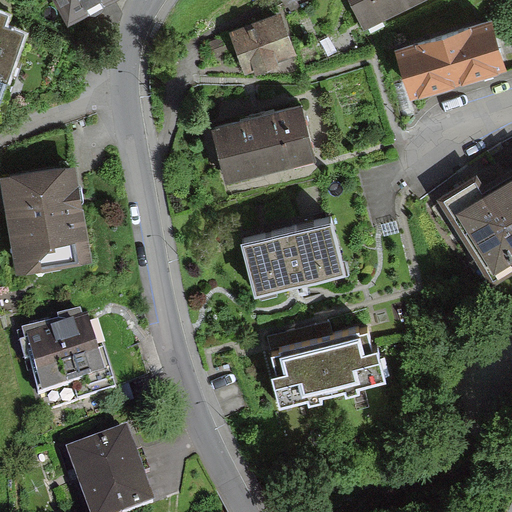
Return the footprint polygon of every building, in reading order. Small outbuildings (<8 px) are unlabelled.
[(52,0),(63,18),(96,0),(52,0)] [(345,0),(360,28),(414,0),(345,0)] [(0,89),(27,18),(0,8),(0,89)] [(487,8),(392,41),(409,88),(504,54),(487,8)] [(222,30),(238,74),(295,53),(278,9),(222,30)] [(204,125),(220,179),(312,152),(296,98),(204,125)] [(0,242),(3,269),(83,259),(70,158),(0,167),(0,242)] [(511,158),(443,202),(492,278),(511,265),(511,158)] [(226,230),(245,293),(342,265),(323,201),(226,230)] [(98,373),(81,315),(25,332),(43,390),(98,373)] [(268,357),(282,406),(372,380),(360,332),(268,357)] [(125,426),(60,449),(82,511),(130,511),(152,505),(125,426)]
